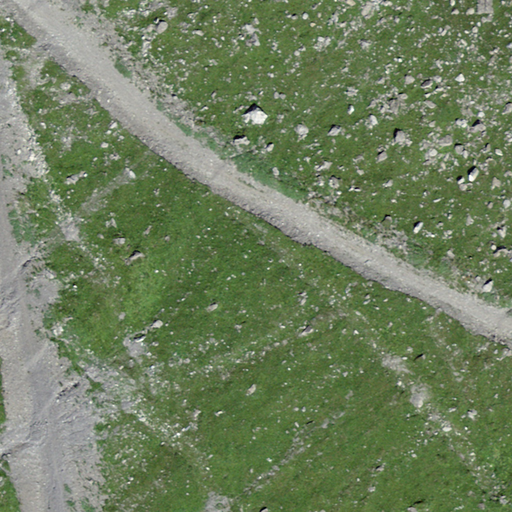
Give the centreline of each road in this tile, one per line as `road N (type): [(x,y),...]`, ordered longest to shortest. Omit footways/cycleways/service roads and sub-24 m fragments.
road 1 (track): [(511,325),(410,276),(199,153),(36,0)]
road 2 (track): [(0,188),(14,282),(39,367),(58,511)]
